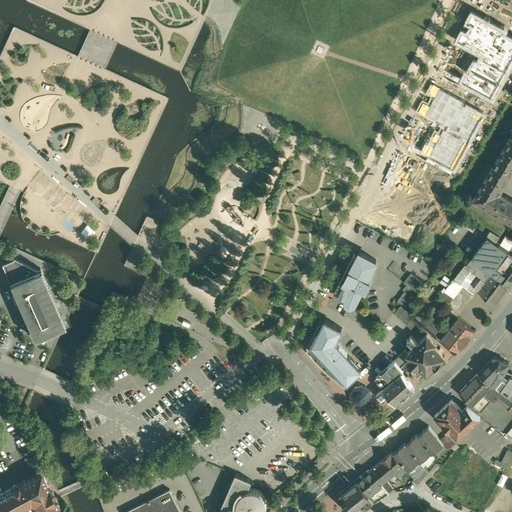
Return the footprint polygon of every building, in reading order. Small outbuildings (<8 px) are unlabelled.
[(497,43),(481,34),(454,84),(489,102),(511,59),(511,53),(496,45),(497,43)] [(452,173),(475,126),(459,117),(460,114),(441,105),(418,151),(427,156),(425,160),(452,173)] [(511,199),(499,192),(511,170),(511,132),(473,199),(511,221),(511,199)] [(307,183),(318,185),(321,174),(310,171),(307,183)] [(500,236),(490,230),(487,235),(496,241),(500,236)] [(487,236),(471,256),(483,265),(489,258),(491,260),(497,258),(499,255),(498,255),(503,248),(503,247),(487,236)] [(511,281),(511,252),(511,253),(503,246),(503,247),(503,248),(498,255),(499,255),(497,258),(491,260),(489,258),(483,265),(509,285),(511,281)] [(358,254),(355,253),(355,252),(354,252),(334,292),(335,292),(335,291),(338,293),(346,297),(346,299),(346,300),(347,301),(347,302),(348,303),(349,303),(351,304),(352,303),(353,303),(354,302),(355,301),(362,287),(365,289),(370,279),(367,278),(377,260),(359,251),(358,254)] [(150,272),(136,266),(140,259),(130,255),(125,266),(149,276),(150,272)] [(471,256),(454,279),(463,285),(467,288),(483,265),(471,256)] [(15,258),(3,264),(10,281),(36,270),(15,258)] [(509,285),(483,265),(467,288),(474,293),(478,289),(496,303),(509,285)] [(10,281),(34,338),(65,324),(40,268),(36,270),(10,281)] [(411,273),(404,282),(407,285),(409,286),(415,277),(416,277),(411,273)] [(420,281),(415,277),(409,286),(408,286),(413,290),(420,281)] [(454,279),(437,301),(446,307),(463,285),(454,279)] [(169,281),(163,284),(167,294),(174,292),(169,281)] [(413,290),(418,294),(425,285),(420,281),(413,290)] [(408,286),(407,285),(403,289),(405,291),(413,299),(417,294),(413,290),(408,286)] [(413,299),(405,291),(401,296),(410,303),(414,299),(413,299)] [(410,303),(401,296),(397,300),(402,304),(406,308),(410,304),(410,303)] [(406,308),(402,304),(394,313),(402,320),(410,312),(406,308)] [(455,316),(443,306),(440,309),(451,318),(452,317),(454,318),(455,316)] [(421,322),(410,312),(402,320),(415,332),(423,323),(421,322)] [(447,329),(429,313),(421,322),(423,323),(440,338),(440,337),(447,329)] [(457,318),(454,321),(453,319),(450,322),(452,324),(447,329),(440,337),(457,351),(473,331),(457,318)] [(362,368),(335,340),(342,327),(325,319),(323,322),(320,320),(307,345),(309,345),(307,347),(307,346),(306,347),(310,352),(316,358),(323,365),(330,371),(337,377),(345,383),(345,384),(362,368)] [(435,341),(427,334),(418,342),(411,335),(407,339),(414,346),(408,353),(405,350),(395,360),(403,369),(406,366),(412,372),(413,370),(418,376),(424,370),(426,372),(429,372),(431,370),(431,369),(434,366),(435,366),(446,356),(445,355),(444,355),(433,344),(435,341)] [(493,358),(479,372),(492,383),(501,390),(511,398),(511,375),(507,381),(502,377),(509,363),(496,357),(494,357),(493,358)] [(395,360),(394,360),(388,365),(397,375),(383,386),(383,387),(383,388),(384,388),(377,394),(377,395),(378,395),(381,399),(381,400),(382,399),(386,396),(388,398),(391,396),(395,402),(396,403),(397,402),(402,397),(403,397),(403,396),(408,392),(409,392),(409,391),(414,387),(414,386),(402,372),(403,370),(403,369),(395,360)] [(388,365),(375,377),(383,386),(397,375),(388,365)] [(489,385),(477,374),(471,380),(466,385),(466,386),(460,392),(464,396),(468,400),(468,399),(472,403),(481,410),(492,398),(494,400),(495,398),(507,407),(511,401),(511,400),(500,392),(501,390),(492,383),(489,385)] [(363,386),(355,388),(351,395),(353,402),(360,406),(367,404),(371,398),(369,390),(363,386)] [(463,410),(452,399),(435,415),(458,437),(480,416),(467,406),(463,410)] [(429,426),(423,431),(424,431),(418,436),(432,452),(431,452),(432,453),(444,444),(444,443),(440,439),(429,426)] [(418,436),(417,434),(411,439),(412,440),(406,444),(406,445),(420,461),(419,461),(420,462),(431,452),(432,452),(418,436)] [(456,443),(447,434),(440,439),(444,443),(444,444),(448,449),(456,443)] [(420,461),(406,445),(406,444),(405,443),(399,448),(400,449),(394,453),(394,452),(393,453),(408,471),(419,461),(420,461)] [(392,451),(370,469),(370,470),(382,483),(403,465),(392,451)] [(288,469),(291,462),(287,460),(283,467),(288,469)] [(370,470),(342,493),(349,503),(345,506),(349,511),(356,511),(365,505),(366,506),(379,496),(374,490),(382,483),(370,470)] [(40,471),(0,493),(0,511),(66,511),(60,508),(40,471)] [(254,479),(238,472),(220,511),(266,511),(267,511),(268,508),(269,506),(269,505),(269,503),(269,501),(269,499),(268,497),(267,495),(265,493),(264,492),(263,491),(261,490),(260,489),(258,488),(255,488),(253,488),(250,488),(254,479)] [(181,511),(170,489),(124,511),(181,511)]
